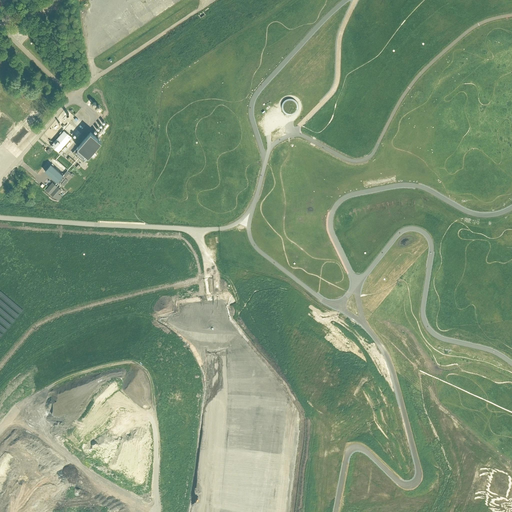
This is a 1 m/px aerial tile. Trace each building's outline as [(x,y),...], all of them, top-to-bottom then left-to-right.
[(289,115),(290,115),(291,114),(292,114),(293,114),(294,113),(295,113),(295,112),(296,112),(296,111),(297,110),(297,109),(297,108),(298,107),(298,106),(297,105),(297,104),(297,103),(296,102),(296,101),(295,101),(295,100),(294,100),(293,99),(292,99),(291,99),(290,98),(289,98),(288,99),(287,99),(286,99),(285,100),(284,100),(284,101),(283,101),(283,102),(282,103),(282,104),(281,105),(281,106),(281,107),(281,108),(282,109),(282,110),(283,111),(283,112),(284,112),(284,113),(285,113),(286,114),(287,114),(288,114),(289,115)] [(98,110),(102,106),(94,100),(91,104),(98,110)] [(81,117),(84,114),(81,111),(78,114),(75,112),(72,115),(76,119),(78,117),(78,116),(79,115),(81,117)] [(60,127),(63,130),(70,123),(67,120),(60,127)] [(51,145),(59,152),(72,136),(64,130),(51,145)] [(83,162),(101,141),(90,131),(72,152),(83,162)] [(74,165),(76,162),(69,156),(67,158),(74,165)] [(64,172),(67,168),(56,159),(53,163),(64,172)] [(57,182),(62,175),(50,164),(44,172),(57,182)] [(66,170),(62,175),(57,182),(59,184),(69,172),(66,170)] [(55,198),(61,190),(52,182),(45,190),(55,198)]
